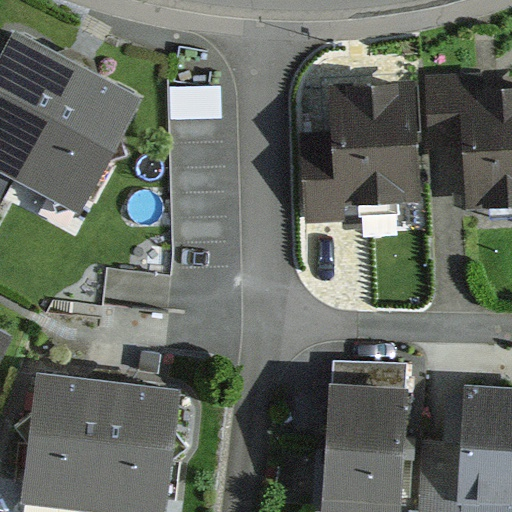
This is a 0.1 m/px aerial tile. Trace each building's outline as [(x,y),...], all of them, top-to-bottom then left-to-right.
[(143,88),(21,20),(0,57),(0,162),(78,206),(143,88)] [(511,193),(511,76),(462,78),(461,70),(427,71),(431,143),(465,141),(467,196),(511,193)] [(420,190),(415,74),(332,78),(334,141),(303,142),(306,212),(342,211),(341,193),(420,190)] [(0,350),(15,324),(0,315),(0,350)] [(400,511),(410,360),(333,355),(323,511),(400,511)] [(183,376),(40,357),(22,489),(166,508),(183,376)] [(511,511),(511,379),(465,378),(464,411),(463,439),(428,437),(426,506),(465,508),(465,511),(511,511)]
